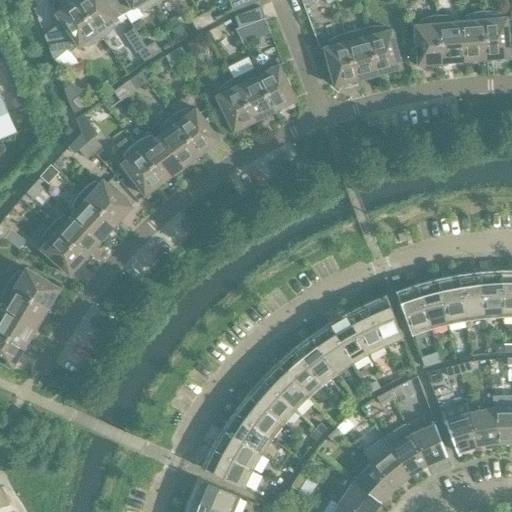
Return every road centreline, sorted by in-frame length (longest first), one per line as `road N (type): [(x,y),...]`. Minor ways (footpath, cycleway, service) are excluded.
road 1 (residential): [(161,511),(177,463),(218,394),(302,311),(384,269),(438,252),(511,244)]
road 2 (residential): [(41,366),(87,295),(151,224),(236,161),(327,117)]
road 3 (residential): [(511,88),(422,94),(327,117)]
road 4 (residential): [(327,117),(282,0)]
